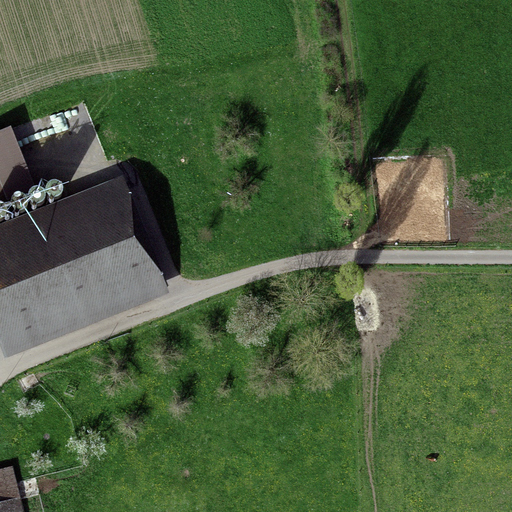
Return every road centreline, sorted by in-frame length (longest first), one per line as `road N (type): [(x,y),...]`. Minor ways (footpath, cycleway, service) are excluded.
road 1 (track): [(0,396),(41,368),(273,273),(385,261)]
road 2 (track): [(349,0),(380,145),(385,261)]
road 3 (track): [(385,261),(511,262)]
